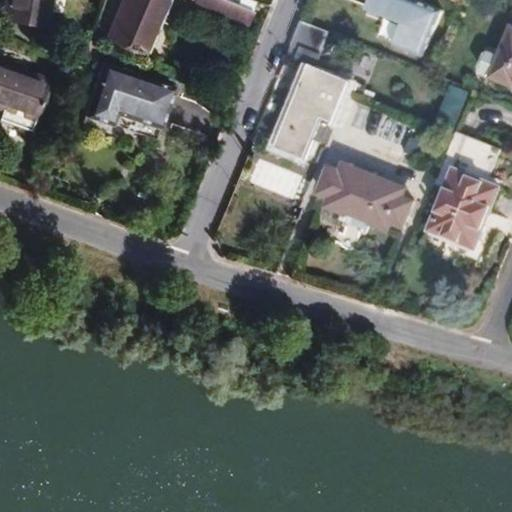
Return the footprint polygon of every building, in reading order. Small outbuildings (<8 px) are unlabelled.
[(64,0),(20,0),(16,25),(60,32),(64,0)] [(120,0),(105,34),(128,44),(127,46),(137,50),(138,49),(142,50),(164,0),(120,0)] [(192,0),(192,3),(244,24),(251,9),(228,0),(192,0)] [(228,0),(251,9),(255,0),(254,0),(228,0)] [(443,10),(414,0),(372,0),(369,9),(405,23),(396,47),(425,58),(443,10)] [(483,57),(479,67),(480,70),(483,73),(490,76),(511,84),(511,26),(511,27),(499,56),(493,54),(483,57)] [(88,39),(82,55),(92,59),(99,43),(88,39)] [(101,62),(83,114),(110,124),(114,113),(156,127),(171,85),(101,62)] [(0,66),(0,123),(28,134),(48,84),(0,66)] [(324,120),(335,124),(348,92),(352,82),(312,66),(277,148),(306,161),(324,120)] [(472,90),(458,85),(453,98),(466,104),(472,90)] [(357,102),(352,116),(375,124),(379,109),(357,102)] [(455,132),(453,134),(436,177),(446,182),(430,222),(474,241),(499,182),(487,176),(497,149),(455,132)] [(332,167),(321,192),(331,197),(328,204),(347,212),(342,224),(364,233),(370,222),(388,229),(392,221),(402,225),(412,201),(402,196),(405,189),(346,164),(342,171),(332,167)]
